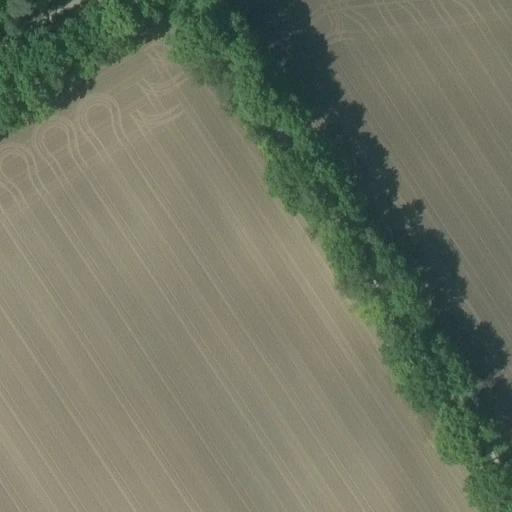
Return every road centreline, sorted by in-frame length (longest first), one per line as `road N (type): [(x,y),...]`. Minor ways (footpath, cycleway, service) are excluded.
road 1 (track): [(511,485),(192,0)]
road 2 (track): [(0,65),(107,0)]
